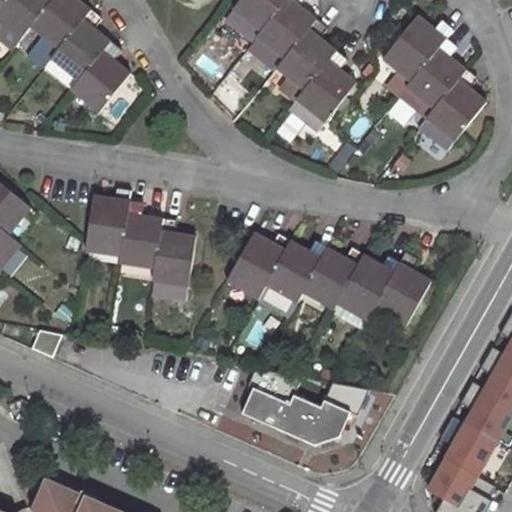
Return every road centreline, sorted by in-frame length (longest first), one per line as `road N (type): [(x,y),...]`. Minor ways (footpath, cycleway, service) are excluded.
road 1 (residential): [(0,362),(338,511)]
road 2 (tertiary): [(372,511),(499,288)]
road 3 (residential): [(0,148),(241,179)]
road 4 (residential): [(241,179),(411,203),(457,196)]
road 5 (residential): [(117,0),(241,179)]
